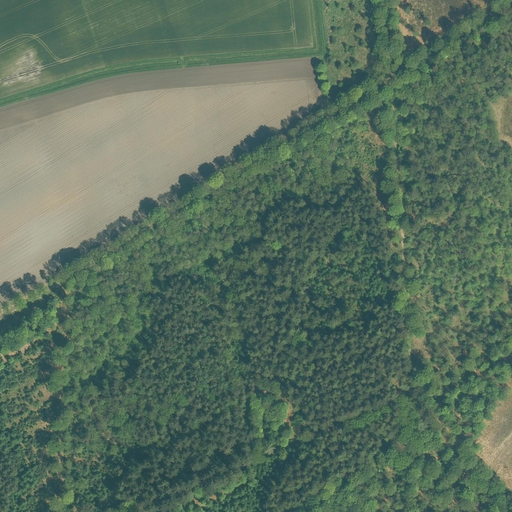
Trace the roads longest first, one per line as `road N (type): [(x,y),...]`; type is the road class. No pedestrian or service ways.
road 1 (track): [(0,319),(392,80)]
road 2 (track): [(409,396),(392,80)]
road 3 (track): [(130,511),(409,396)]
road 4 (track): [(60,511),(63,278)]
road 5 (track): [(392,80),(511,4)]
road 6 (track): [(409,396),(511,334)]
